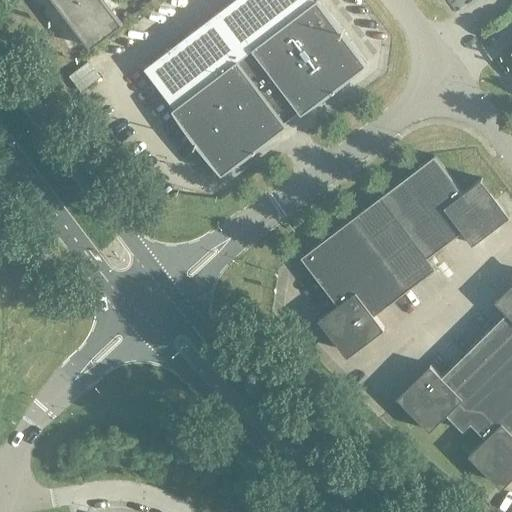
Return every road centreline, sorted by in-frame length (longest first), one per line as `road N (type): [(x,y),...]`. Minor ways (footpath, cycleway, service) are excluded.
road 1 (unclassified): [(234,232),(452,76)]
road 2 (secondary): [(150,270),(0,69)]
road 3 (secondary): [(150,336),(246,432),(318,480)]
road 4 (secondary): [(318,480),(277,417),(182,309)]
road 5 (secondary): [(0,143),(119,300)]
road 6 (residential): [(181,511),(141,493),(43,499),(5,487)]
road 7 (residential): [(5,487),(30,435),(80,373)]
